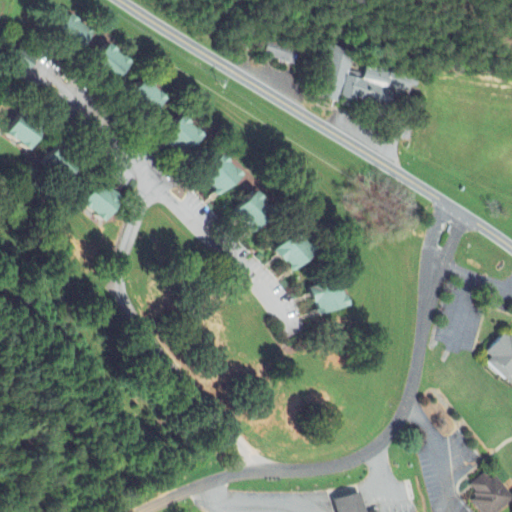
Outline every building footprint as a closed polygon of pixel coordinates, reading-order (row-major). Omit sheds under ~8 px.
[(52,38),(77,53),(89,33),(64,17),(52,38)] [(269,41),(264,57),(290,66),(296,50),(269,41)] [(113,82),(127,65),(105,47),(91,63),(113,82)] [(321,101),(336,103),(336,99),(386,106),(388,88),(409,91),(411,78),(363,71),(362,81),(349,79),(353,51),(328,48),(321,101)] [(127,97),(147,116),(161,101),(141,82),(127,97)] [(27,153),(40,134),(16,118),(3,138),(27,153)] [(161,139),(181,158),(199,139),(179,120),(161,139)] [(41,164),(61,185),(75,172),(56,151),(41,164)] [(238,177),(220,157),(197,177),(216,197),(238,177)] [(98,223),(119,202),(98,183),(78,204),(98,223)] [(232,212),(251,233),(271,214),(251,193),(232,212)] [(292,273),(311,252),(290,233),(271,254),(292,273)] [(315,317),(343,307),(334,280),(306,290),(315,317)] [(511,334),(507,339),(502,335),(481,358),(511,386),(511,334)] [(498,511),(511,501),(511,497),(495,476),(489,480),(484,474),(468,487),(476,497),(470,502),(478,511),(498,511)] [(375,511),(376,511),(372,511),(363,511),(360,494),(332,501),(334,511),(375,511)]
